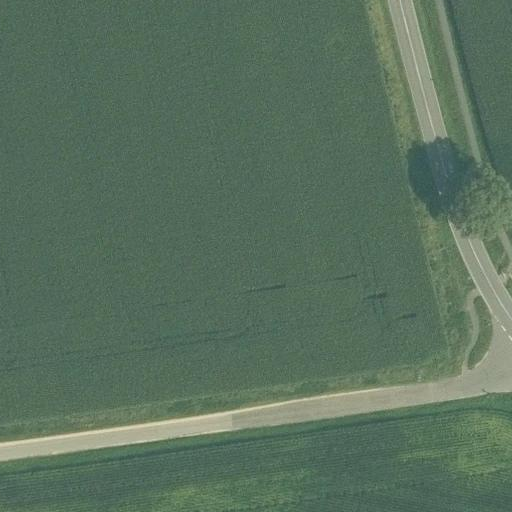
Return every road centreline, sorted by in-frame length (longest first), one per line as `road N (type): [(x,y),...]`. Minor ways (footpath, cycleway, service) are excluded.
road 1 (unclassified): [(511,380),(0,457)]
road 2 (tertiary): [(511,322),(455,204),(398,0)]
